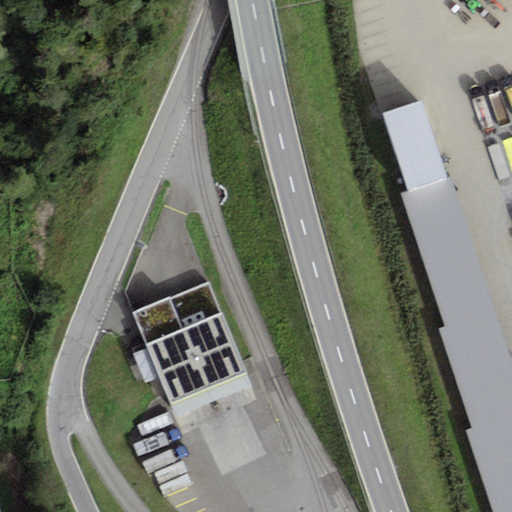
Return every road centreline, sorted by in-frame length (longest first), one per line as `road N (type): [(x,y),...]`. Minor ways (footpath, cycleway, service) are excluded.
road 1 (primary): [(252,0),(289,175),(392,511)]
road 2 (unclassified): [(61,381),(219,0)]
